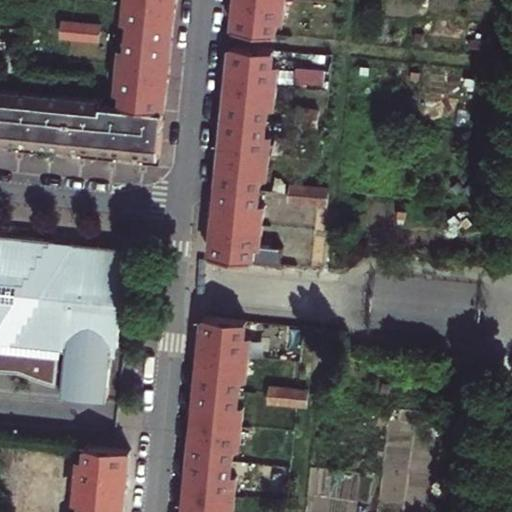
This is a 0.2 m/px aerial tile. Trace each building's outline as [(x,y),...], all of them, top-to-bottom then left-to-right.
[(170,36),(173,0),(125,0),(124,16),(131,17),(129,31),(170,36)] [(239,0),(240,2),(236,43),(279,48),(290,50),(292,31),(287,31),(290,0),(239,0)] [(100,28),(100,21),(63,17),(63,24),(100,28)] [(61,33),(99,37),(100,28),(63,24),(61,33)] [(170,36),(129,31),(117,30),(115,46),(121,47),(117,86),(124,86),(122,102),(164,106),(164,103),(168,64),(170,36)] [(279,48),(236,43),(234,59),(277,63),(279,48)] [(277,63),(234,59),(231,90),(227,131),(270,135),(272,119),(278,120),(282,81),(275,81),(277,63)] [(122,102),(100,100),(101,90),(0,78),(0,137),(159,154),(164,106),(122,102)] [(323,125),(303,123),(301,138),(322,140),(323,125)] [(276,152),(268,151),(270,135),(227,131),(224,163),(221,200),(264,204),(265,190),(272,190),(276,152)] [(328,199),(328,188),(289,185),(287,197),(328,199)] [(286,207),(327,211),(328,199),(287,197),(286,207)] [(218,228),(216,259),(282,265),(283,250),(261,249),(262,221),(264,204),(221,200),(218,228)] [(105,388),(108,358),(112,359),(125,241),(81,236),(0,227),(0,347),(74,355),(70,385),(70,393),(104,397),(105,388)] [(256,350),(250,350),(251,334),(209,330),(205,365),(202,402),(244,406),(246,391),(252,392),(256,350)] [(258,408),(260,393),(252,392),(246,391),(244,406),(258,408)] [(250,421),(243,421),(244,406),(202,402),(199,432),(195,472),(238,476),(239,462),(246,462),(250,421)] [(276,402),(275,410),(311,413),(312,405),(276,402)] [(310,420),(311,413),(275,410),(274,417),(310,420)] [(129,511),(130,500),(134,465),(92,460),(90,476),(83,475),(79,511),(129,511)] [(238,476),(195,472),(191,506),(190,511),(240,511),(242,491),(237,491),(238,476)]
